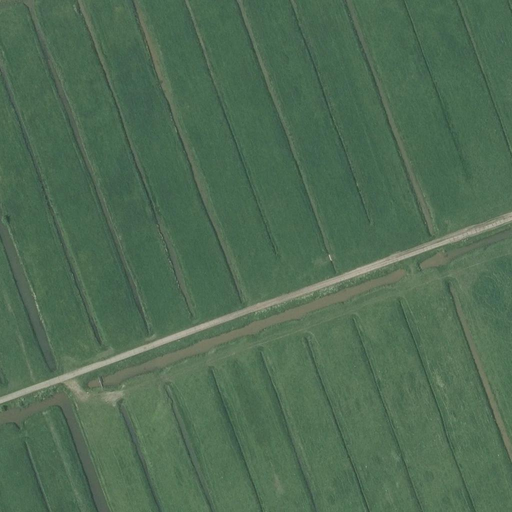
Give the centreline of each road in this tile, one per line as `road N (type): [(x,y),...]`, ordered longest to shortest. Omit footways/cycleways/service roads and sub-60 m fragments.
road 1 (track): [(459,235),(0,399)]
road 2 (track): [(109,463),(63,337)]
